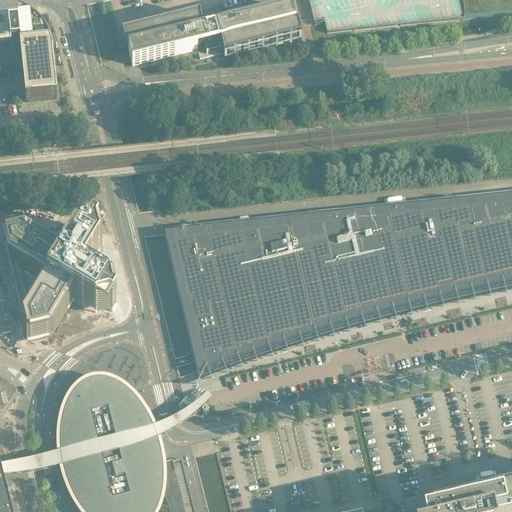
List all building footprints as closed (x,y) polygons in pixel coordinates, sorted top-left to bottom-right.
[(328,33),(347,31),(397,25),(464,18),(459,0),(309,0),(315,23),(317,22),(325,20),(328,33)] [(199,17),(122,37),(125,51),(128,51),(131,63),(132,65),(132,67),(182,55),(197,51),(200,60),(223,55),(224,60),(229,59),(301,41),(298,26),(295,27),(291,10),(262,17),(227,26),(226,26),(217,29),(215,25),(217,22),(217,21),(214,24),(211,25),(211,23),(205,24),(205,26),(202,27),(199,18),(199,17)] [(17,15),(18,26),(9,27),(8,23),(0,24),(0,52),(11,51),(11,48),(11,47),(12,47),(12,51),(15,51),(16,51),(15,51),(15,46),(20,46),(20,47),(20,48),(25,103),(57,99),(52,55),(52,53),(51,51),(51,49),(50,47),(50,45),(48,41),(47,39),(46,38),(45,36),(44,34),(43,32),(42,31),(41,29),(39,28),(38,27),(36,25),(34,23),(32,22),(17,15)] [(511,198),(509,198),(462,204),(455,204),(284,223),(174,234),(167,235),(191,347),(194,361),(198,376),(204,374),(211,371),(217,369),(224,367),(230,364),(237,362),(243,360),(250,357),(256,355),(262,353),(269,351),(276,348),(282,346),(289,344),(295,342),(302,340),(308,338),(315,336),(320,334),(326,332),(332,331),(337,329),(343,327),(348,326),(354,324),(359,322),(365,321),(376,318),(382,316),(388,315),(393,313),(399,312),(404,310),(410,309),(416,307),(420,306),(423,305),(427,304),(431,303),(435,302),(439,301),(443,300),(447,299),(451,298),(455,298),(458,297),(462,296),(466,295),(470,294),(473,293),(477,292),(481,292),(485,291),(511,285),(511,198)] [(110,291),(98,284),(85,276),(100,252),(99,251),(93,243),(98,235),(92,231),(87,239),(77,238),(63,230),(62,229),(60,229),(59,229),(58,229),(36,231),(29,243),(25,240),(6,245),(11,265),(8,266),(8,272),(9,279),(10,285),(12,291),(13,298),(15,304),(17,310),(19,316),(22,323),(25,322),(30,341),(49,337),(71,300),(96,315),(96,314),(109,311),(112,313),(116,307),(113,305),(109,292),(110,291)] [(194,511),(181,461),(162,466),(160,454),(161,454),(160,453),(159,453),(158,449),(157,445),(156,442),(155,439),(155,437),(154,434),(153,433),(152,432),(152,430),(150,426),(149,424),(147,421),(145,418),(143,413),(141,410),(138,407),(137,406),(135,403),(132,401),(130,398),(128,397),(125,394),(122,392),(120,391),(117,389),(115,388),(114,387),(112,387),(108,386),(107,385),(105,385),(101,384),(98,384),(96,385),(94,385),(93,385),(91,386),(89,386),(86,387),(83,389),(82,390),(80,391),(79,392),(78,393),(77,394),(75,396),(74,397),(72,400),(70,404),(69,406),(68,407),(67,409),(66,411),(65,413),(65,415),(64,417),(63,420),(63,422),(62,424),(61,429),(61,431),(61,435),(60,437),(60,441),(60,445),(60,447),(60,449),(61,456),(61,459),(62,462),(62,463),(62,466),(63,470),(64,474),(65,478),(67,483),(68,487),(70,491),(72,496),(74,500),(76,504),(79,508),(81,511),(194,511)] [(156,429),(152,432),(153,433),(154,434),(155,437),(155,439),(156,442),(160,440),(184,425),(195,417),(206,407),(202,402),(186,413),(188,410),(185,407),(182,405),(179,409),(181,417),(156,429)] [(1,471),(4,483),(63,470),(62,466),(62,463),(62,462),(61,459),(61,456),(1,471)] [(0,511),(11,511),(8,498),(8,497),(4,483),(4,480),(1,471),(1,470),(1,469),(0,467),(0,466),(0,511)] [(511,511),(511,484),(462,496),(448,500),(404,510),(400,511),(396,511),(511,511)] [(394,511),(392,503),(382,505),(383,507),(383,511),(394,511)]
